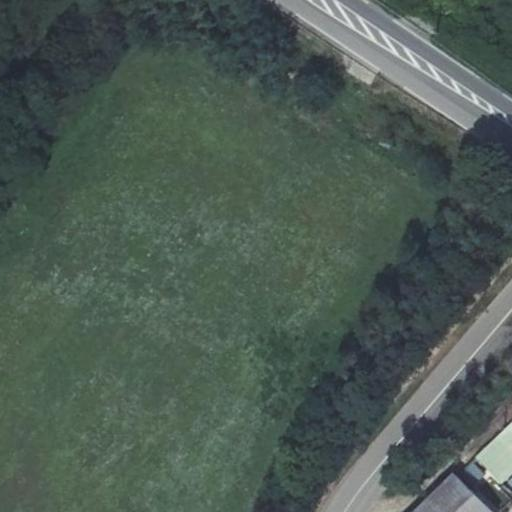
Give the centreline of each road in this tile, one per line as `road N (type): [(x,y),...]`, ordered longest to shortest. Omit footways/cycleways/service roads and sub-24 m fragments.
road 1 (unclassified): [(511,312),(339,511)]
road 2 (primary): [(511,126),(323,0)]
